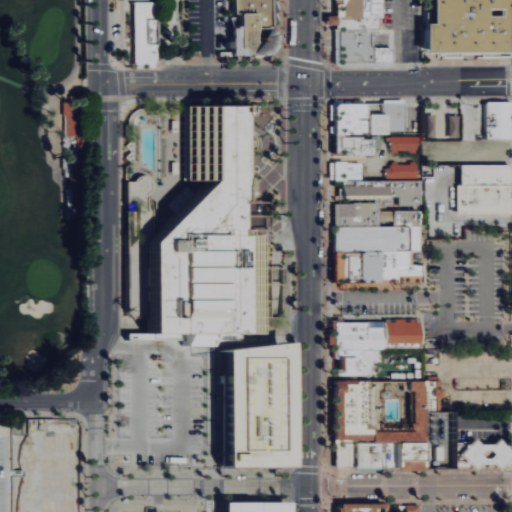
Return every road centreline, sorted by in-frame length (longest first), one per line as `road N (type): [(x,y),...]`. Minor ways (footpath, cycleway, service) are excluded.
road 1 (secondary): [(306,0),(308,511)]
road 2 (residential): [(97,0),(101,335),(97,349),(48,397)]
road 3 (residential): [(98,484),(511,487)]
road 4 (residential): [(306,83),(511,78)]
road 5 (residential): [(102,84),(306,83)]
road 6 (residential): [(98,511),(97,349)]
